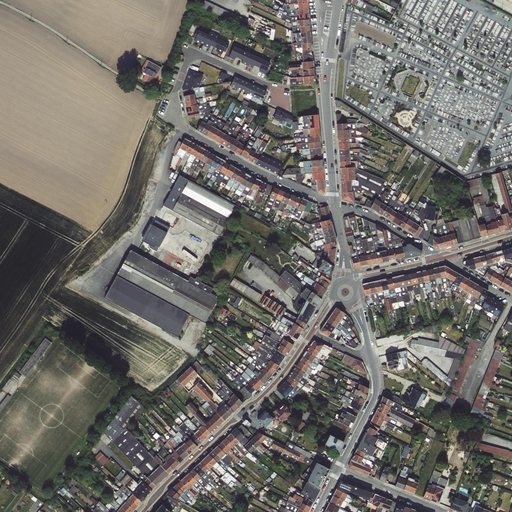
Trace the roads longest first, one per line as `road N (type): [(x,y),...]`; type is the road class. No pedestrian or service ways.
road 1 (residential): [(332,202),(252,169),(181,126),(170,99),(192,52),(285,98)]
road 2 (secondary): [(308,332),(277,378),(141,511)]
road 3 (residential): [(156,98),(0,1)]
road 4 (residential): [(332,202),(327,76)]
road 5 (residential): [(438,258),(383,222),(332,202)]
